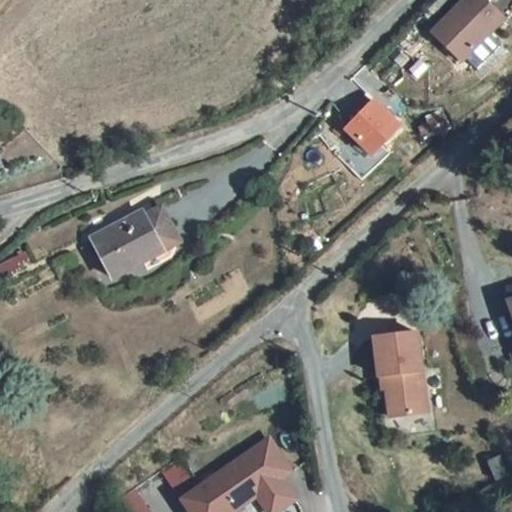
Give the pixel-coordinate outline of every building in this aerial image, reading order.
[(448,58),(495,13),(481,0),(455,0),(422,32),(448,58)] [(485,35),(464,60),(473,67),(494,42),(485,35)] [(373,94),(340,126),(368,155),(401,122),(373,94)] [(136,216),(89,240),(108,277),(155,253),(136,216)] [(419,343),(376,348),(381,387),(387,387),(392,428),(428,424),(419,343)] [(270,439),(183,498),(193,511),(231,511),(258,494),(269,511),(275,511),(295,498),(281,478),(292,470),(270,439)] [(181,455),(163,468),(180,493),(199,480),(181,455)]
